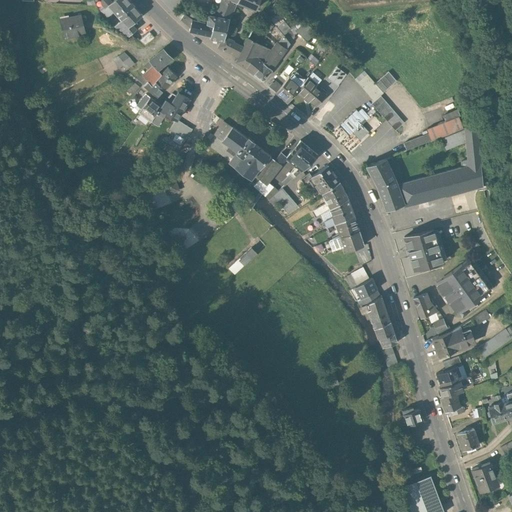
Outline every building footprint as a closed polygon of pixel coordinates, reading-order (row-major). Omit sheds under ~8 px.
[(115,13),(118,17),(133,4),(128,0),(114,0),(112,3),(109,0),(102,0),(101,1),(103,5),(105,8),(101,12),(107,19),(115,13)] [(209,15),(207,23),(207,24),(213,25),(211,36),(210,36),(209,37),(222,40),(223,41),(225,37),(229,20),(236,5),(229,1),(228,4),(221,0),(214,16),(209,15)] [(259,0),(232,0),(237,2),(256,10),(259,0)] [(142,16),(133,4),(118,17),(121,21),(114,27),(129,37),(137,30),(134,27),(138,24),(135,22),(142,16)] [(284,36),(290,43),(295,36),(289,28),(291,27),(278,14),(271,21),(262,30),(274,45),(284,36)] [(85,35),(81,17),(60,22),(65,40),(85,35)] [(189,32),(210,36),(211,36),(213,25),(207,24),(207,23),(192,20),(189,32)] [(147,31),(139,41),(145,45),(153,36),(147,31)] [(263,62),(271,68),(290,43),(284,36),(274,45),(263,62)] [(218,47),(238,57),(243,47),(225,37),(223,41),(222,40),(218,47)] [(246,67),(254,74),(263,62),(258,58),(265,46),(248,37),(243,47),(238,57),(236,61),(246,67)] [(152,87),(155,82),(161,75),(158,71),(173,58),(164,50),(145,67),(148,71),(143,76),(142,76),(137,81),(144,87),(148,83),(152,87)] [(129,58),(124,54),(113,62),(119,70),(123,67),(126,72),(134,65),(129,58)] [(263,62),(254,74),(263,80),(271,68),(263,62)] [(168,68),(161,75),(155,82),(164,89),(165,90),(176,76),(168,68)] [(337,85),(346,74),(337,68),(329,78),(337,85)] [(373,101),(396,80),(389,72),(375,84),(364,71),(355,79),(373,101)] [(276,92),(288,102),(297,90),(300,87),(288,77),(276,92)] [(311,100),(317,105),(326,95),(316,86),(317,85),(308,77),(297,90),(309,102),(311,100)] [(157,97),(164,89),(155,82),(152,87),(148,83),(144,87),(157,97)] [(179,93),(176,97),(171,105),(166,102),(161,111),(159,110),(152,122),(158,125),(165,114),(175,120),(177,121),(189,99),(179,93)] [(171,105),(176,97),(172,95),(166,102),(171,105)] [(404,122),(381,96),(357,117),(355,113),(344,122),(359,140),(369,132),(363,126),(378,112),(395,131),(404,122)] [(151,124),(152,122),(159,110),(161,107),(150,99),(139,114),(151,124)] [(404,143),(407,149),(432,140),(432,141),(463,129),(459,118),(460,118),(458,111),(442,117),(444,122),(427,129),(429,133),(404,143)] [(193,130),(177,121),(175,120),(161,142),(178,153),(193,130)] [(232,128),(224,121),(206,144),(230,162),(251,179),(253,176),(269,156),(269,155),(253,143),(254,142),(248,138),(247,138),(232,127),(232,128)] [(285,186),(318,155),(300,140),(287,157),(286,158),(287,158),(298,167),(295,169),(294,168),(290,174),(281,183),(285,186)] [(254,186),(269,200),(278,192),(268,183),(287,158),(286,158),(287,157),(282,153),(276,161),(260,181),(259,180),(254,186)] [(276,161),(269,156),(253,176),(259,180),(260,181),(276,161)] [(367,165),(376,185),(395,179),(386,159),(367,165)] [(397,185),(395,179),(376,185),(386,210),(403,205),(404,206),(483,186),(481,162),(397,185)] [(339,182),(327,165),(311,176),(309,173),(301,179),(308,189),(316,184),(323,193),(339,182)] [(175,180),(162,185),(167,198),(180,193),(175,180)] [(347,197),(339,182),(323,193),(328,203),(312,212),(315,217),(330,208),(347,197)] [(296,205),(282,189),(278,192),(269,200),(269,201),(275,207),(279,204),(287,213),(296,205)] [(353,214),(347,197),(330,208),(333,217),(324,222),(326,228),(353,214)] [(359,230),(353,214),(326,228),(329,233),(338,229),(341,236),(341,237),(359,230)] [(341,236),(332,240),(334,243),(342,240),(344,246),(346,251),(364,245),(359,230),(341,237),(341,236)] [(404,237),(414,270),(443,262),(433,230),(404,237)] [(332,251),(344,246),(342,240),(334,243),(332,240),(328,242),(332,251)] [(230,271),(235,277),(257,256),(251,250),(230,271)] [(491,289),(469,258),(436,282),(457,313),(491,289)] [(351,274),(357,286),(369,279),(363,268),(351,274)] [(372,278),(369,279),(358,287),(350,291),(361,307),(372,302),(368,295),(376,290),(372,278)] [(413,298),(421,318),(436,312),(438,311),(430,301),(427,293),(413,298)] [(390,322),(381,296),(372,302),(361,307),(359,308),(363,316),(365,315),(367,320),(368,319),(371,321),(373,329),(375,329),(390,322)] [(463,333),(489,316),(485,309),(452,331),(439,336),(432,339),(439,357),(476,342),(472,334),(464,337),(463,333)] [(433,323),(439,336),(452,331),(448,326),(446,327),(443,319),(438,311),(436,312),(439,320),(433,323)] [(375,329),(383,349),(388,347),(397,343),(390,322),(375,329)] [(478,349),(484,357),(509,339),(503,331),(478,349)] [(388,347),(383,349),(384,350),(382,350),(385,357),(384,357),(387,368),(398,364),(394,354),(391,355),(388,347)] [(458,357),(443,362),(446,370),(458,366),(461,365),(458,357)] [(436,374),(441,387),(463,379),(458,366),(446,370),(436,374)] [(440,398),(455,393),(463,390),(461,385),(470,381),(468,377),(463,379),(441,387),(439,388),(440,392),(438,393),(440,398)] [(501,398),(507,418),(511,416),(511,392),(506,394),(507,397),(501,398)] [(460,407),(455,393),(440,398),(445,412),(456,409),(458,414),(464,412),(462,406),(460,407)] [(493,422),(507,418),(501,398),(499,395),(494,397),(495,402),(497,402),(498,404),(489,407),(493,422)] [(422,421),(419,410),(412,412),(411,409),(402,412),(407,426),(422,421)] [(479,444),(473,428),(457,434),(463,450),(479,444)] [(509,459),(511,456),(511,439),(501,447),(509,459)] [(495,477),(490,462),(472,469),(480,492),(499,485),(498,484),(496,485),(493,477),(495,477)] [(443,511),(430,476),(402,487),(411,511),(443,511)]
